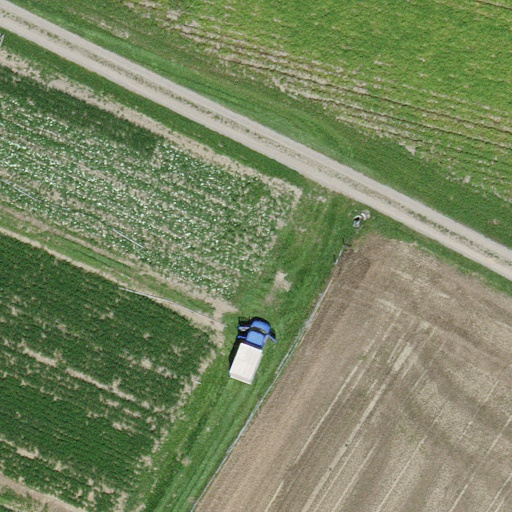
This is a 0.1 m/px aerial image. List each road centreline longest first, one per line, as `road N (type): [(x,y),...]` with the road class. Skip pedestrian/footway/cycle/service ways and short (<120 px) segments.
road 1 (track): [(511,263),(0,8)]
road 2 (track): [(320,168),(136,511)]
